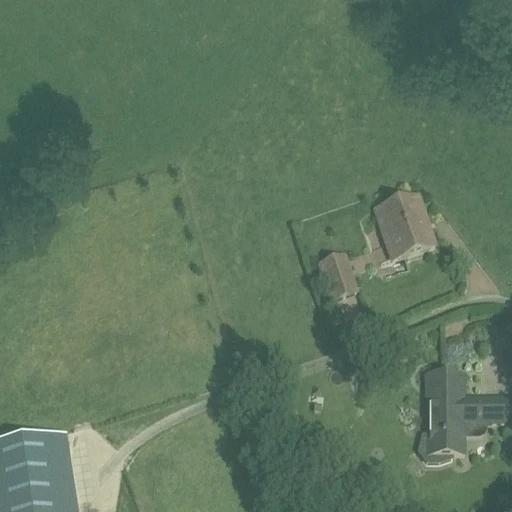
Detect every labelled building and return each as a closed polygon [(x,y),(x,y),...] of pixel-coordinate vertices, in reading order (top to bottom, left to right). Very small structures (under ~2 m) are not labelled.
[(391,263),(434,249),(417,200),(375,214),(391,263)] [(331,303),(356,295),(344,259),(319,268),(331,303)] [(451,461),(451,459),(464,459),(465,427),(511,427),(511,400),(451,400),(452,378),(425,377),(425,438),(422,438),(418,455),(426,465),(439,465),(451,461)] [(268,454),(277,477),(293,471),(284,447),(286,446),(278,426),(273,410),(255,417),(269,453),(268,454)] [(317,435),(296,423),(284,417),(278,426),(282,428),(281,430),(310,446),(317,435)] [(0,511),(71,511),(55,421),(0,431),(0,511)]
